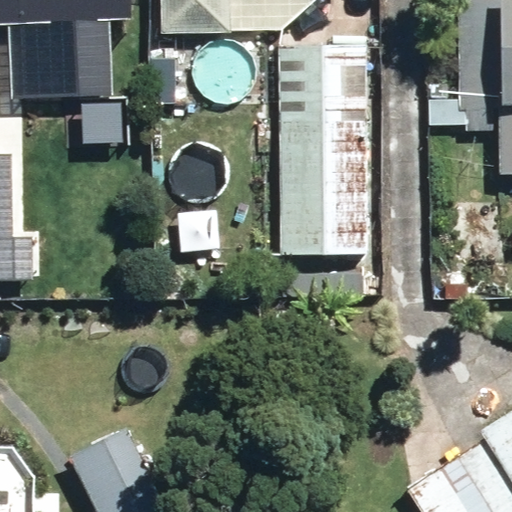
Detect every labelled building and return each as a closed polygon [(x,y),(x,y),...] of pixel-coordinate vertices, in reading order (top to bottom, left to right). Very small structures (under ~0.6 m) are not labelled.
[(0,0),(0,29),(114,25),(114,23),(132,24),(131,0),(0,0)] [(166,0),(167,27),(230,27),(230,0),(166,0)] [(507,129),(507,174),(511,173),(511,0),(463,0),(464,93),(438,94),(438,129),(507,129)] [(13,67),(13,103),(117,100),(114,28),(78,29),(78,67),(13,67)] [(282,44),(283,254),(374,254),(373,43),(282,44)] [(0,100),(0,201),(13,201),(6,100),(0,100)] [(296,303),(299,358),(343,356),(340,301),(296,303)] [(511,511),(511,413),(488,429),(492,435),(411,487),(426,511),(511,511)] [(176,511),(135,426),(76,456),(103,511),(176,511)]
